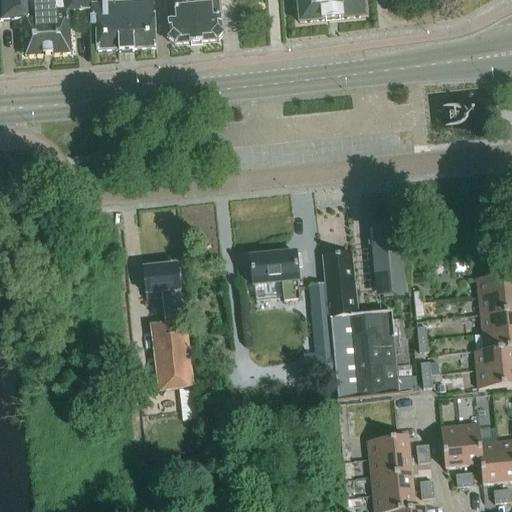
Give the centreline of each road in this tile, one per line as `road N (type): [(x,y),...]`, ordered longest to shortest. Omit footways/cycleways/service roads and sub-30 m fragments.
road 1 (tertiary): [(0,112),(511,53)]
road 2 (unclassified): [(116,197),(511,157)]
